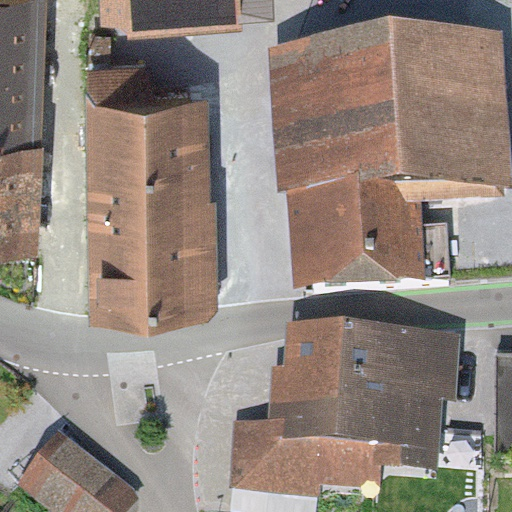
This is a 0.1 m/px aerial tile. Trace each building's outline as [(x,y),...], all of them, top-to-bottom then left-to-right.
[(0,0),(0,234),(29,235),(38,0),(0,0)] [(106,0),(107,18),(274,7),(273,0),(106,0)] [(491,57),(304,68),(318,295),(451,287),(449,247),(416,249),(413,198),(500,192),(491,57)] [(198,301),(194,95),(149,96),(148,63),(100,64),(105,303),(198,301)] [(463,354),(305,346),(301,440),(247,437),(244,495),(455,506),(463,354)] [(511,465),(511,363),(497,364),(496,465),(511,465)] [(70,447),(32,499),(49,511),(148,511),(152,507),(70,447)]
